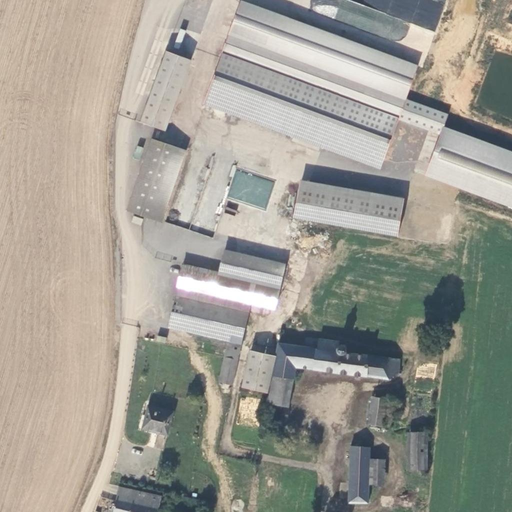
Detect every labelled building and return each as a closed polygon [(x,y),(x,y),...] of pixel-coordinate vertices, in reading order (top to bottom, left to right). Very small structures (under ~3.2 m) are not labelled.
[(437,31),(446,0),(362,0),(362,2),(356,0),(310,0),(307,12),(358,28),(364,8),(437,31)] [(399,102),(228,40),(205,105),(295,137),(322,147),(376,166),(399,102)] [(190,61),(165,52),(139,123),(164,132),(190,61)] [(511,153),(440,128),(419,175),(511,210),(511,153)] [(322,147),(295,137),(293,143),(319,153),(322,147)] [(152,139),(127,210),(155,220),(181,149),(152,139)] [(137,146),(135,157),(140,158),(143,147),(137,146)] [(226,197),(266,210),(274,181),(235,169),(226,197)] [(401,202),(297,182),(292,212),(395,231),(401,202)] [(224,251),(218,274),(217,277),(255,287),(250,304),(274,310),(284,266),(224,251)] [(182,265),(168,328),(230,343),(240,345),(250,304),(255,287),(217,277),(218,274),(182,265)] [(338,343),(304,339),(303,349),(278,345),(273,377),(293,381),(295,368),(387,379),(397,373),(398,360),(344,353),(345,352),(345,351),(345,350),(344,348),(344,347),(343,347),(342,346),(341,346),(340,346),(338,346),(338,347),(338,343)] [(240,345),(230,343),(226,359),(238,362),(240,345)] [(275,359),(250,353),(242,390),(266,396),(275,359)] [(238,362),(226,359),(219,384),(232,388),(238,362)] [(293,381),(273,377),(268,405),(288,409),(293,381)] [(398,413),(399,401),(372,397),(367,424),(381,427),(384,411),(398,413)] [(173,416),(147,409),(142,430),(167,438),(173,416)] [(426,472),(427,434),(407,433),(406,471),(426,472)] [(347,504),(368,505),(369,485),(369,459),(369,448),(349,448),(347,504)] [(369,459),(369,485),(383,486),(383,460),(369,459)] [(119,488),(116,500),(129,503),(132,490),(119,488)] [(155,511),(159,497),(132,490),(129,503),(116,500),(113,511),(155,511)] [(155,511),(170,511),(166,511),(168,499),(159,497),(155,511)] [(197,511),(199,506),(168,499),(166,511),(170,511),(197,511)]
